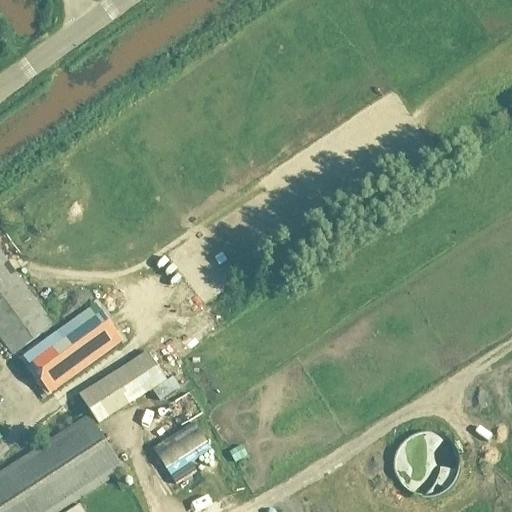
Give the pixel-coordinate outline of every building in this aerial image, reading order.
[(15,216),(39,201),(31,187),(6,202),(15,216)] [(0,341),(12,358),(54,328),(0,254),(0,341)] [(73,327),(6,379),(31,412),(99,360),(73,327)] [(167,384),(148,354),(78,398),(98,428),(153,394),(159,404),(179,391),(173,381),(167,384)] [(171,421),(188,416),(185,406),(168,411),(171,421)] [(0,511),(62,511),(123,473),(88,419),(0,475),(0,511)] [(175,488),(195,475),(190,467),(210,453),(193,426),(152,452),(175,488)] [(395,466),(395,470),(395,475),(396,479),(399,486),(401,489),(407,495),(410,497),(417,501),(421,501),(429,501),(433,501),(440,497),(444,495),(449,489),(451,486),(454,479),(455,475),(455,466),(454,462),(451,454),(449,451),(444,445),(440,443),(433,440),(429,439),(421,439),(417,440),(410,443),(407,445),(401,451),(399,454),(396,462),(395,466)]
